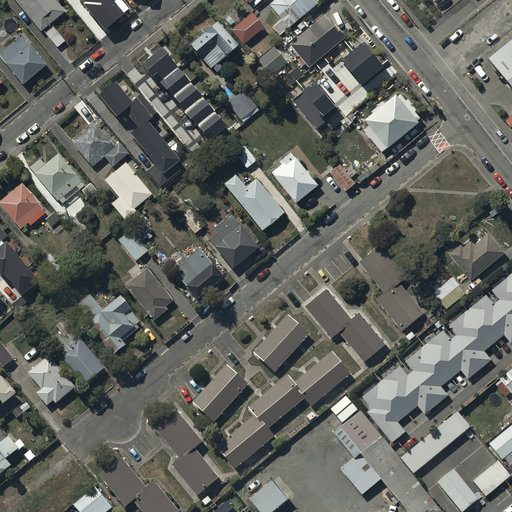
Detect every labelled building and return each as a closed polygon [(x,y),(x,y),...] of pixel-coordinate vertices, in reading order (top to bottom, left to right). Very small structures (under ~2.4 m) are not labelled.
[(15,0),(41,32),(65,13),(54,0),(15,0)] [(75,0),(77,2),(76,3),(94,25),(119,5),(115,0),(75,0)] [(319,5),(314,0),(277,0),(271,6),(283,20),(274,28),(281,37),(319,5)] [(326,17),(291,45),(302,59),(299,61),(303,67),(306,64),(310,68),(346,39),(335,25),(333,27),(326,17)] [(201,36),(190,46),(210,69),(213,67),(217,73),(222,68),(218,63),(238,45),(225,31),(227,29),(221,23),(219,25),(217,23),(206,33),(203,30),(199,33),(201,36)] [(54,27),(46,34),(57,48),(65,42),(54,27)] [(14,43),(0,54),(0,57),(23,85),(46,66),(22,37),(15,44),(14,43)] [(511,38),(488,58),(511,88),(511,38)] [(275,47),(259,61),(272,76),(288,63),(275,47)] [(384,80),(373,66),(376,64),(369,54),(366,57),(364,55),(362,56),(359,52),(344,64),(346,67),(334,76),(334,77),(324,85),(337,101),(347,93),(355,103),(384,80)] [(160,70),(140,87),(160,110),(174,98),(179,104),(196,88),(173,61),(161,71),(160,70)] [(320,64),(305,76),(310,83),(325,71),(320,64)] [(294,69),(276,85),(282,91),(300,76),(294,69)] [(115,79),(98,92),(115,112),(122,106),(131,99),(115,79)] [(309,96),(297,81),(285,92),(295,104),(293,106),(297,111),(298,110),(311,126),(321,118),(305,98),(309,96)] [(244,91),(227,104),(240,120),(257,107),(244,91)] [(135,95),(131,99),(122,106),(136,124),(145,117),(146,118),(151,115),(135,95)] [(370,126),(364,131),(383,153),(388,149),(388,150),(420,124),(418,122),(421,119),(415,113),(418,111),(409,100),(407,101),(402,95),(399,98),(397,95),(386,104),(384,102),(368,115),(370,118),(366,121),(370,126)] [(207,110),(222,130),(236,119),(220,100),(207,110)] [(136,124),(128,131),(162,171),(179,157),(146,118),(145,117),(136,124)] [(95,124),(72,143),(92,167),(105,157),(113,167),(128,154),(119,143),(114,148),(95,124)] [(247,169),(256,160),(245,147),(235,155),(247,169)] [(283,165),(273,173),(297,204),(319,187),(297,158),(296,159),(292,153),(280,162),(283,165)] [(40,160),(30,168),(35,174),(34,174),(52,195),(58,202),(59,201),(62,204),(83,187),(79,183),(81,181),(59,154),(45,166),(40,160)] [(152,195),(134,173),(138,169),(127,157),(120,164),(122,167),(105,180),(119,198),(112,204),(125,221),(136,212),(134,210),(152,195)] [(331,173),(346,192),(354,184),(339,166),(331,173)] [(236,175),(224,185),(263,231),(284,213),(257,180),(246,188),(236,175)] [(91,183),(82,191),(88,198),(98,191),(91,183)] [(22,184),(0,202),(0,205),(20,230),(28,223),(31,226),(46,213),(22,184)] [(181,217),(195,234),(204,227),(190,209),(181,217)] [(55,212),(46,220),(52,227),(61,220),(55,212)] [(258,248),(230,215),(214,230),(217,234),(210,240),(216,246),(214,248),(233,269),(258,248)] [(88,228),(77,216),(69,223),(79,235),(88,228)] [(0,270),(5,266),(6,267),(22,253),(4,230),(1,233),(0,231),(0,270)] [(131,230),(119,241),(136,261),(148,251),(131,230)] [(449,255),(472,282),(505,253),(488,233),(474,246),(471,242),(463,249),(460,246),(449,255)] [(384,293),(376,299),(403,332),(425,313),(399,282),(409,274),(383,244),(360,263),(384,293)] [(211,264),(199,248),(171,272),(178,280),(179,279),(197,301),(220,283),(218,281),(223,277),(212,263),(211,264)] [(62,269),(50,254),(40,262),(52,277),(62,269)] [(167,310),(165,308),(174,301),(147,268),(125,286),(154,321),(167,310)] [(371,409),(367,413),(392,443),(406,432),(398,423),(418,407),(425,415),(449,396),(442,387),(461,371),(468,380),(492,360),(485,352),(504,336),(511,344),(511,343),(511,274),(492,291),(499,300),(494,304),(487,295),(449,326),(456,335),(451,340),(444,331),(405,362),(413,371),(408,375),(400,366),(362,398),(371,409)] [(446,310),(466,295),(458,284),(459,284),(453,275),(447,280),(448,282),(433,293),(446,310)] [(327,290),(306,307),(332,339),(340,333),(365,363),(386,345),(360,313),(352,320),(327,290)] [(67,316),(77,308),(63,292),(54,301),(67,316)] [(103,314),(90,297),(78,307),(84,317),(90,324),(87,327),(113,359),(126,348),(122,344),(139,330),(136,326),(139,324),(120,300),(103,314)] [(310,336),(289,317),(254,355),(275,374),(310,336)] [(81,387),(103,369),(78,338),(55,356),(81,387)] [(0,343),(0,364),(3,369),(13,361),(0,343)] [(289,377),(287,378),(249,409),(256,417),(217,447),(236,470),(275,438),(268,430),(305,401),(312,408),(351,375),(334,354),(296,385),(289,377)] [(49,358),(28,375),(41,391),(36,395),(47,408),(53,403),(56,406),(75,389),(49,358)] [(228,366),(193,404),(214,424),(249,386),(228,366)] [(510,393),(511,394),(511,393),(511,368),(499,379),(500,380),(495,385),(505,397),(510,393)] [(0,404),(3,408),(16,397),(1,378),(0,378),(0,404)] [(181,460),(172,467),(199,498),(221,479),(196,450),(204,444),(178,412),(156,430),(181,460)] [(471,429),(457,412),(400,459),(414,476),(471,429)] [(441,511),(362,413),(334,435),(354,460),(341,470),(363,497),(382,481),(406,511),(441,511)] [(511,426),(489,445),(502,461),(511,453),(511,426)] [(58,441),(50,447),(58,458),(66,451),(58,441)] [(0,477),(11,468),(0,454),(0,477)] [(146,488),(121,459),(99,477),(126,509),(133,503),(140,511),(179,511),(180,511),(153,482),(146,488)] [(497,462),(473,482),(485,498),(510,477),(497,462)] [(455,471),(438,484),(460,511),(464,511),(479,501),(455,471)] [(32,487),(21,474),(0,490),(0,511),(31,511),(39,505),(27,491),(32,487)] [(277,511),(290,501),(273,481),(250,502),(258,511),(277,511)] [(73,507),(77,511),(108,511),(112,509),(95,488),(73,507)] [(236,511),(229,502),(216,511),(236,511)]
